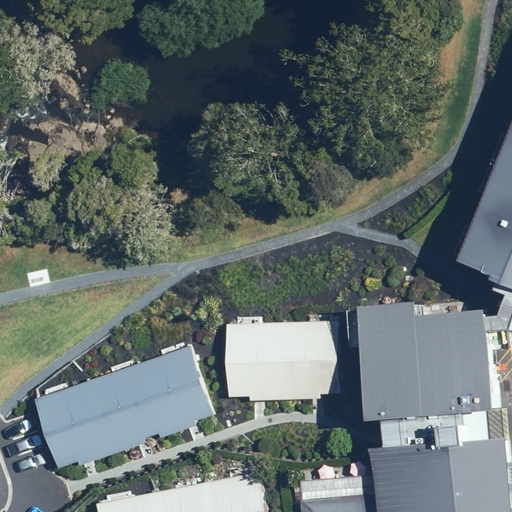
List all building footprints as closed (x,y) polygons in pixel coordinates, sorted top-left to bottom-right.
[(511,281),(511,117),(456,259),(511,281)] [(387,179),(373,185),(376,193),(390,187),(387,179)] [(480,314),(369,324),(384,500),(310,506),(309,511),(511,511),(511,456),(511,440),(489,441),(480,314)] [(334,316),(221,320),(224,395),(337,391),(334,316)] [(189,339),(33,402),(62,475),(219,413),(189,339)] [(270,511),(263,471),(99,503),(100,511),(270,511)]
